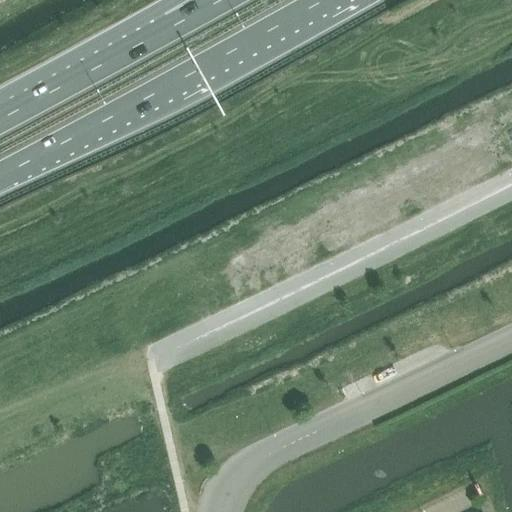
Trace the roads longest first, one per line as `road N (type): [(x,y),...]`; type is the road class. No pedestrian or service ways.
road 1 (trunk): [(0,175),(319,0)]
road 2 (tertiary): [(218,511),(229,483),(255,460),(511,336)]
road 3 (trunk): [(172,24),(0,119)]
